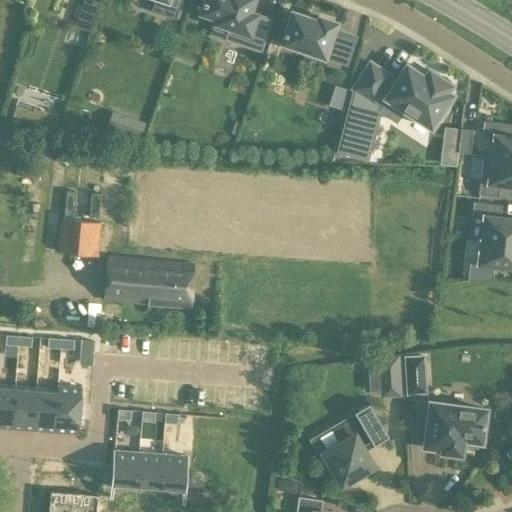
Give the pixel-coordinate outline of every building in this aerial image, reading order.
[(84,0),(77,25),(90,29),(98,4),(87,0),(84,0)] [(154,0),(151,11),(175,19),(180,0),(154,0)] [(204,0),(204,1),(203,1),(202,5),(203,5),(200,13),(216,18),(215,23),(228,27),(225,38),(260,50),(271,19),(249,12),(253,2),(248,0),(204,0)] [(340,34),(333,32),(336,22),(318,16),(317,20),(291,11),(284,31),(283,31),(282,35),(283,35),(280,43),(306,52),(306,53),(324,59),(325,56),(345,63),(354,37),(341,32),(340,34)] [(353,89),(337,152),(367,159),(380,111),(396,121),(403,110),(431,128),(452,94),(447,91),(452,84),(436,74),(434,78),(426,72),(424,76),(406,64),(394,82),(388,79),(391,76),(370,62),(353,88),(353,89)] [(335,87),(329,105),(348,110),(352,92),(335,87)] [(475,104),(463,102),(460,126),(472,128),(475,104)] [(32,106),(31,110),(15,104),(12,116),(53,130),(58,114),(43,109),(39,108),(32,106)] [(135,119),(129,135),(140,139),(145,123),(135,119)] [(511,158),(511,136),(509,136),(511,124),(495,122),(491,156),(511,158)] [(460,129),(443,127),(441,145),(458,147),(460,129)] [(511,158),(491,156),(487,182),(479,181),(478,194),(502,197),(503,185),(511,185),(511,158)] [(17,215),(28,215),(29,180),(19,179),(17,215)] [(511,240),(511,218),(499,216),(501,205),(477,202),(475,214),(483,215),(480,237),(511,240)] [(95,255),(98,221),(63,218),(60,252),(95,255)] [(511,240),(480,237),(477,263),(469,262),(467,280),(491,279),(493,265),(511,267),(511,240)] [(103,298),(190,306),(191,306),(194,263),(107,256),(103,298)] [(5,334),(4,344),(5,344),(17,345),(18,335),(5,334)] [(18,335),(17,345),(31,346),(31,336),(18,335)] [(47,337),(47,347),(60,348),(61,338),(47,337)] [(61,338),(60,348),(73,349),(74,339),(61,338)] [(81,340),(81,348),(93,349),(94,341),(81,340)] [(399,356),(378,357),(381,399),(402,398),(399,356)] [(423,356),(405,357),(407,393),(425,392),(423,356)] [(0,382),(0,427),(12,428),(15,384),(0,382)] [(15,384),(12,428),(33,430),(37,386),(15,384)] [(58,387),(55,431),(78,433),(81,387),(57,385),(56,387),(58,387)] [(37,386),(33,430),(55,431),(58,387),(56,387),(37,386)] [(416,402),(417,416),(426,417),(423,446),(440,449),(440,452),(460,454),(461,446),(476,447),(477,441),(480,442),(485,409),(464,406),(463,410),(449,408),(449,404),(424,400),(416,402)] [(326,431),(335,445),(322,453),(341,484),(344,482),(345,485),(356,479),(354,476),(372,466),(362,448),(371,442),(372,445),(387,436),(368,403),(353,412),(354,414),(326,431)] [(131,413),(118,412),(118,422),(131,423),(131,413)] [(154,414),(141,413),(141,423),(154,424),(154,414)] [(178,416),(165,415),(164,425),(177,426),(178,416)] [(135,489),(138,451),(114,450),(111,487),(135,489)] [(159,491),(162,453),(138,451),(135,489),(159,491)] [(162,453),(159,491),(183,493),(186,455),(162,453)] [(286,488),(287,491),(295,492),(297,482),(287,480),(286,488)] [(182,511),(183,502),(182,502),(110,496),(98,495),(98,494),(49,490),(47,511),(182,511)] [(319,511),(322,500),(298,497),(296,510),(302,511),(301,511),(319,511)]
